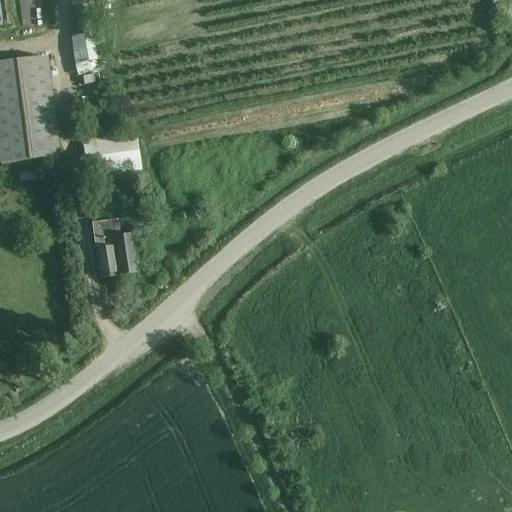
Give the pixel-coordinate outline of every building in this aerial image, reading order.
[(44,34),(39,0),(8,0),(14,38),(44,34)] [(80,90),(105,85),(92,1),(68,5),(80,90)] [(48,59),(0,64),(0,156),(1,165),(61,158),(48,59)] [(89,175),(139,167),(135,138),(85,146),(89,175)] [(100,279),(139,273),(134,235),(120,237),(118,221),(92,225),(100,279)]
